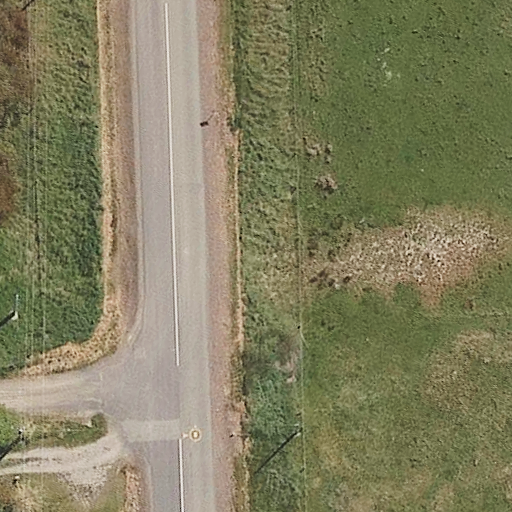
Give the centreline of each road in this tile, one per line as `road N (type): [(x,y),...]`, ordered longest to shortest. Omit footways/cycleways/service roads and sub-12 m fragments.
road 1 (unclassified): [(164,0),(178,352)]
road 2 (unclassified): [(178,352),(93,382),(0,395)]
road 3 (unclassified): [(178,352),(183,511)]
